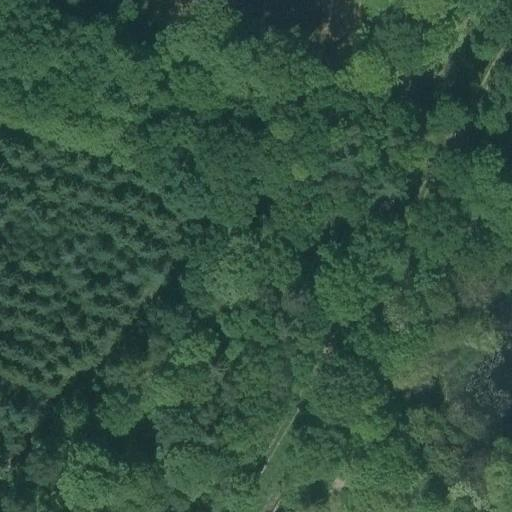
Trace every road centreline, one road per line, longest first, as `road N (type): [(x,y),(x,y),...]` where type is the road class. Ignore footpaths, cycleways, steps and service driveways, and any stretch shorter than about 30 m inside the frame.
road 1 (unclassified): [(10,0),(456,117)]
road 2 (unclassified): [(226,511),(456,117)]
